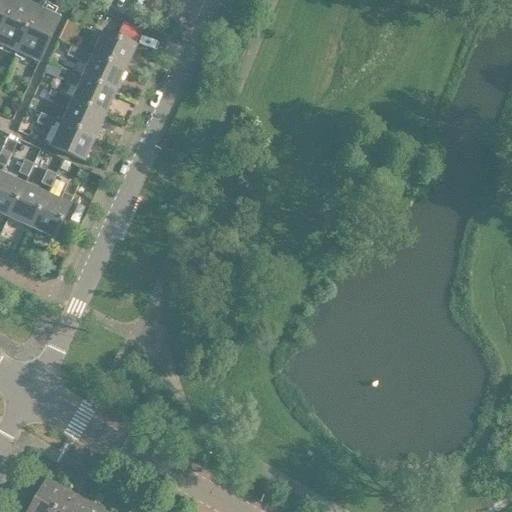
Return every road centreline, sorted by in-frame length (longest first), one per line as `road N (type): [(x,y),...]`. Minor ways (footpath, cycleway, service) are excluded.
road 1 (residential): [(31,394),(207,10)]
road 2 (tertiary): [(236,511),(31,394)]
